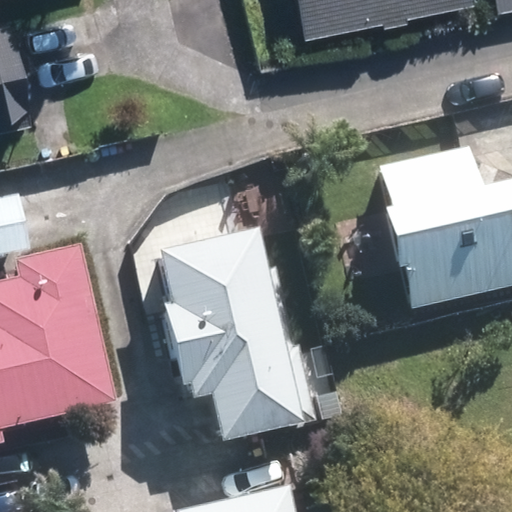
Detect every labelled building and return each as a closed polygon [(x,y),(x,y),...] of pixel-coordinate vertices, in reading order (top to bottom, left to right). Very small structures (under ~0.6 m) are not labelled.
[(428,0),(299,0),(305,26),(428,0)] [(511,0),(493,0),(498,18),(511,15),(511,0)] [(0,128),(39,120),(18,21),(0,24),(0,128)] [(412,302),(511,279),(511,175),(480,183),(470,140),(381,160),(412,302)] [(22,185),(0,190),(0,246),(34,239),(22,185)] [(305,415),(261,216),(160,239),(172,294),(165,296),(184,379),(191,376),(194,391),(207,388),(217,434),(305,415)] [(0,422),(111,397),(114,395),(106,357),(80,251),(78,239),(65,242),(12,255),(17,271),(0,274),(0,422)] [(312,315),(291,319),(296,345),(317,341),(312,315)] [(286,511),(279,481),(164,509),(164,511),(286,511)]
